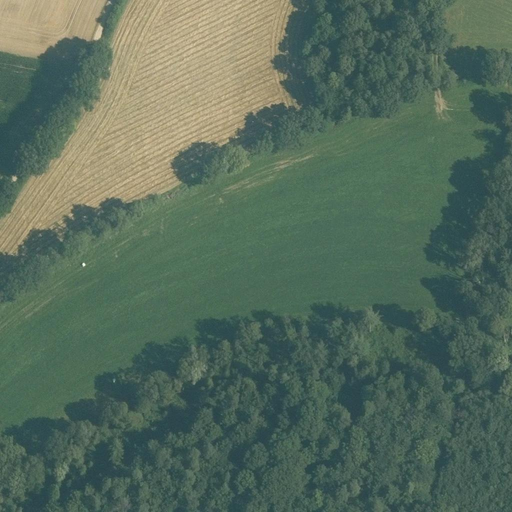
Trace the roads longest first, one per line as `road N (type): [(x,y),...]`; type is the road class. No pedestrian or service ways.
road 1 (track): [(69,511),(149,452),(226,416),(307,492),(391,511)]
road 2 (track): [(112,0),(56,124),(0,198)]
